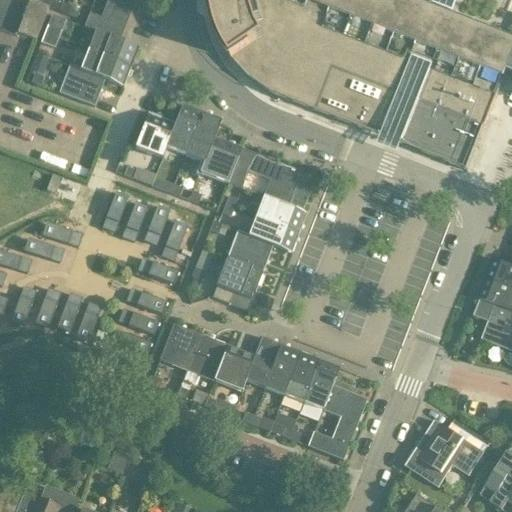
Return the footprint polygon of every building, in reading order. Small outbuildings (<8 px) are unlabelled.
[(114,0),(107,20),(89,13),(83,28),(94,33),(119,41),(135,0),(114,0)] [(215,0),(216,10),(212,11),(213,15),(216,26),(217,30),(219,35),(221,41),(224,46),(229,56),(235,65),(239,70),(242,74),(246,78),(250,81),(254,85),(259,88),(263,91),(268,94),(273,97),(361,132),(383,136),(397,143),(402,144),(421,155),(467,173),(506,73),(510,75),(511,70),(511,15),(508,14),(511,4),(511,0),(215,0)] [(35,41),(48,9),(48,8),(29,1),(17,34),(35,41)] [(67,16),(70,7),(62,4),(58,13),(67,16)] [(79,11),(70,7),(67,16),(76,19),(79,11)] [(44,35),(58,40),(65,22),(51,16),(44,35)] [(138,48),(119,41),(94,33),(87,51),(130,68),(138,48)] [(54,49),(58,40),(44,35),(40,44),(54,49)] [(123,88),(130,68),(87,51),(80,70),(104,81),(123,88)] [(94,108),(104,81),(80,70),(69,66),(58,94),(94,108)] [(35,76),(31,84),(40,88),(40,87),(43,79),(35,76)] [(182,107),(175,125),(165,150),(167,151),(185,158),(202,114),(182,107)] [(222,122),(202,114),(185,158),(203,165),(205,165),(214,141),(222,122)] [(165,150),(175,125),(148,115),(134,151),(162,162),(167,151),(165,150)] [(205,165),(203,165),(199,176),(227,187),(241,151),(214,141),(205,165)] [(301,174),(241,151),(227,187),(241,193),(248,174),(269,183),(262,200),(287,210),(287,209),(301,174)] [(135,172),(126,168),(123,177),(132,180),(135,172)] [(50,182),(46,192),(49,193),(55,196),(61,181),(52,177),(50,182)] [(170,195),(174,187),(164,183),(161,192),(170,195)] [(174,187),(170,195),(178,198),(181,190),(174,187)] [(197,205),(200,197),(192,193),(189,202),(197,205)] [(115,195),(105,220),(118,225),(128,200),(115,195)] [(224,207),(233,210),(236,201),(228,198),(224,207)] [(255,219),(298,236),(306,216),(287,209),(287,210),(262,200),(255,219)] [(134,204),(124,230),(137,235),(147,209),(134,204)] [(230,218),(233,210),(224,207),(221,215),(230,218)] [(156,208),(147,233),(159,238),(169,213),(156,208)] [(291,256),(298,236),(255,219),(248,238),(248,239),(272,248),(272,249),(291,256)] [(174,223),(164,249),(177,254),(187,229),(174,223)] [(209,232),(217,235),(221,227),(212,223),(209,232)] [(45,225),(41,238),(67,246),(71,233),(45,225)] [(226,261),(262,275),(272,249),(272,248),(248,239),(248,238),(237,234),(226,261)] [(27,241),(23,254),(49,262),(53,249),(27,241)] [(0,253),(0,267),(17,273),(20,259),(0,253)] [(215,289),(216,289),(212,300),(228,307),(233,296),(251,303),(262,275),(226,261),(215,289)] [(483,280),(511,291),(511,261),(509,268),(491,261),(483,280)] [(152,264),(147,277),(172,287),(177,274),(152,264)] [(191,278),(200,281),(203,273),(194,270),(191,278)] [(511,313),(511,291),(483,280),(476,301),(480,302),(494,307),(511,313)] [(140,294),(135,307),(161,317),(166,304),(140,294)] [(19,298),(9,324),(22,329),(32,303),(19,298)] [(43,300),(34,326),(47,331),(56,305),(43,300)] [(511,313),(494,307),(480,302),(474,318),(488,324),(481,342),(511,353),(511,313)] [(65,305),(56,331),(69,336),(78,310),(65,305)] [(84,315),(74,340),(87,345),(97,319),(84,315)] [(132,315),(127,328),(153,338),(158,325),(132,315)] [(187,373),(201,338),(172,327),(159,362),(187,373)] [(101,350),(106,335),(97,332),(92,347),(101,350)] [(124,335),(119,348),(145,358),(150,345),(124,335)] [(213,384),(227,348),(201,338),(187,373),(182,384),(189,387),(195,389),(199,378),(213,384)] [(264,391),(281,347),(261,340),(254,359),(245,384),(246,384),(264,391)] [(283,399),(300,355),(281,347),(264,391),(283,399)] [(254,359),(227,348),(213,384),(242,395),(246,384),(245,384),(254,359)] [(302,406),(319,362),(300,355),(283,399),(302,406)] [(331,388),(332,389),(339,370),(319,362),(302,406),(322,414),(331,388)] [(149,387),(158,391),(162,382),(153,378),(149,387)] [(331,388),(322,414),(339,420),(331,442),(312,434),(307,449),(343,463),(366,402),(332,389),(331,388)] [(180,389),(176,398),(184,401),(187,392),(180,389)] [(207,399),(203,408),(212,412),(216,403),(207,399)] [(241,423),(250,427),(253,418),(245,414),(241,423)] [(262,421),(253,418),(250,427),(259,430),(262,421)] [(470,477),(483,456),(433,423),(404,468),(438,490),(453,466),(470,477)] [(288,442),(292,433),(283,429),(280,438),(288,442)] [(292,433),(288,442),(297,445),(301,436),(292,433)] [(500,511),(501,511),(511,495),(511,447),(479,498),(500,511)] [(0,511),(14,511),(22,493),(0,485),(0,511)] [(22,497),(16,511),(72,511),(77,500),(45,488),(39,504),(22,497)] [(511,511),(511,495),(501,511),(511,511)] [(439,511),(416,497),(405,511),(439,511)]
